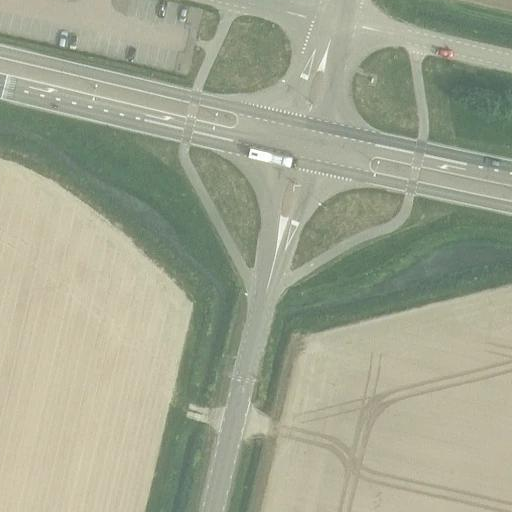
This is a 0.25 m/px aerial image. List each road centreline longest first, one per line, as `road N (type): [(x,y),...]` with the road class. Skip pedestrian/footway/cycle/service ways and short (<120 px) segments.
road 1 (track): [(0,152),(58,177),(201,299),(152,511)]
road 2 (track): [(176,408),(273,431),(303,331),(511,277)]
road 3 (unclassified): [(212,511),(298,162)]
road 4 (secondary): [(308,124),(0,51)]
road 5 (secondary): [(0,92),(298,162)]
road 6 (secondary): [(298,162),(511,208)]
road 7 (secondary): [(511,166),(308,124)]
road 8 (unclassified): [(511,61),(334,21)]
